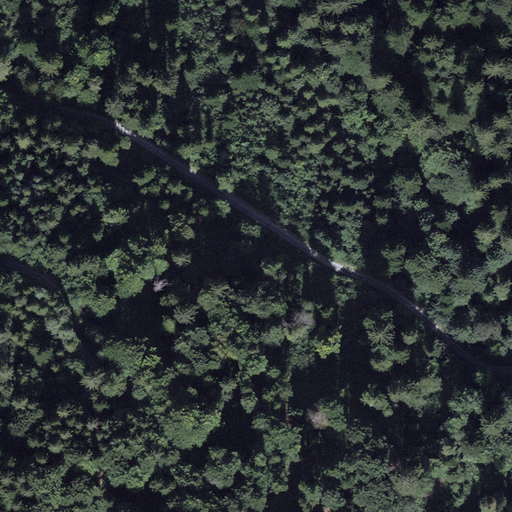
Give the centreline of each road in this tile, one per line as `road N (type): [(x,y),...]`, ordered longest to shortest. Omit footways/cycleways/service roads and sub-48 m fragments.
road 1 (track): [(511,374),(490,372),(395,294),(111,123),(0,90)]
road 2 (track): [(285,0),(511,298)]
road 3 (track): [(224,511),(167,450),(153,411),(86,354),(58,300),(22,267),(0,262)]
